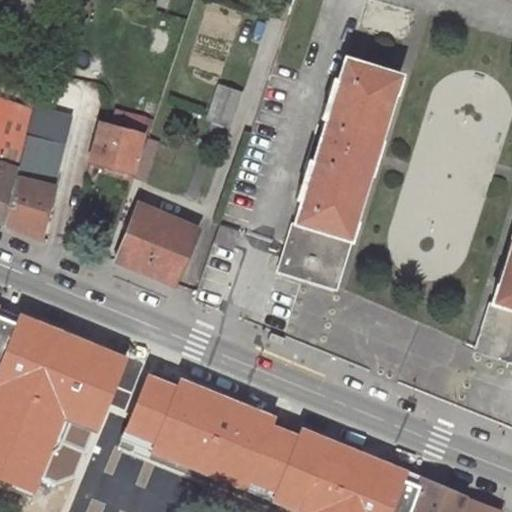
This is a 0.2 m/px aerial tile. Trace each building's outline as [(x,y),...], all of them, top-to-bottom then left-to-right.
[(293,225),(348,242),(355,220),(351,219),(364,176),(368,177),(379,140),(375,138),(389,93),(393,95),(399,76),(342,59),(336,82),(332,96),(329,105),(325,119),(312,162),(307,178),(305,186),(300,201),(293,225)] [(327,94),(332,96),(336,82),(331,80),(327,94)] [(239,94),(219,87),(209,116),(230,123),(239,94)] [(379,140),(393,95),(389,93),(375,138),(379,140)] [(30,95),(27,109),(33,111),(33,108),(36,97),(30,95)] [(0,99),(0,220),(3,222),(26,134),(33,111),(27,109),(0,99)] [(320,118),(325,119),(329,105),(324,103),(320,118)] [(58,114),(33,108),(33,111),(26,134),(63,143),(66,130),(67,123),(66,120),(64,117),(58,114)] [(144,140),(150,122),(141,119),(138,127),(141,130),(139,134),(142,135),(141,139),(144,140)] [(142,135),(139,134),(100,123),(90,160),(131,172),(141,139),(142,135)] [(3,222),(39,236),(63,143),(26,134),(3,222)] [(134,173),(144,140),(141,139),(131,172),(134,173)] [(157,143),(147,140),(144,150),(154,154),(157,143)] [(146,178),(154,154),(144,150),(135,174),(146,178)] [(302,176),(307,178),(312,162),(307,160),(302,176)] [(355,220),(368,177),(364,176),(351,219),(355,220)] [(295,199),(300,201),(305,186),(300,184),(295,199)] [(154,245),(166,216),(137,204),(115,259),(144,271),(155,247),(154,245)] [(197,229),(166,216),(154,245),(155,247),(144,271),(173,284),(197,229)] [(348,242),(293,225),(279,268),(335,285),(348,242)] [(238,231),(218,226),(212,241),(233,247),(238,231)] [(511,234),(510,242),(511,243),(511,251),(501,288),(496,287),(478,347),(511,357),(511,234)] [(511,243),(510,242),(496,287),(501,288),(511,251),(511,243)] [(99,434),(130,356),(22,314),(0,368),(0,482),(35,496),(65,421),(99,434)] [(281,344),(284,336),(267,329),(264,338),(281,344)] [(180,385),(148,372),(122,437),(153,449),(150,456),(247,494),(251,484),(275,493),(271,502),(296,511),(391,511),(408,470),(303,429),(301,434),(275,424),(278,416),(182,379),(180,385)] [(421,476),(420,479),(407,511),(456,511),(463,494),(421,476)] [(499,511),(500,510),(467,496),(461,511),(499,511)]
